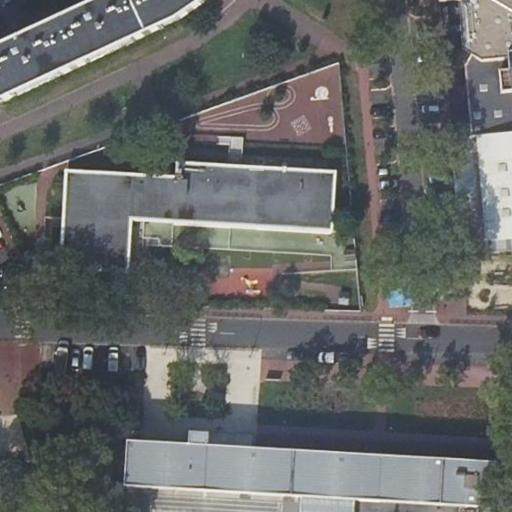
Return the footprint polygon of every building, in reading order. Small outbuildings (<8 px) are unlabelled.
[(107,0),(0,49),(0,102),(139,39),(167,26),(196,9),(205,0),(107,0)] [(460,1),(465,52),(472,56),(466,68),(472,139),(511,134),(511,0),(440,0),(441,3),(460,1)] [(511,134),(472,139),(452,141),(462,254),(511,249),(511,134)] [(179,179),(72,171),(65,268),(131,270),(134,220),(336,234),(338,174),(181,164),(179,179)] [(303,511),(479,511),(479,506),(499,506),(501,462),(131,442),(129,486),(305,496),(303,511)]
